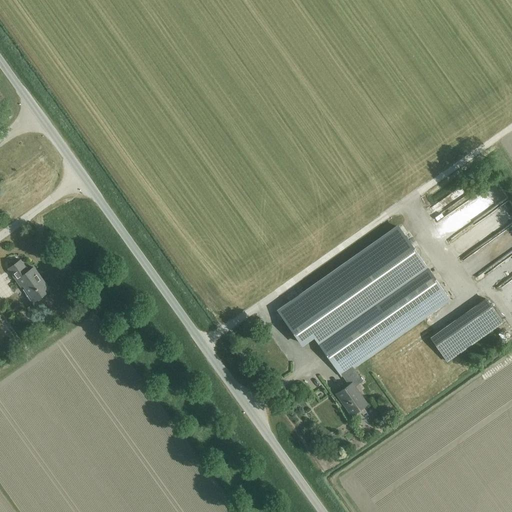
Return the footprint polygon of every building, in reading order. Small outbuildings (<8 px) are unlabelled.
[(363,217),(366,222),(374,215),(370,211),(363,217)] [(341,376),(342,375),(353,368),(449,300),(398,228),(278,312),(300,343),(312,335),(341,376)] [(23,285),(34,301),(49,290),(48,291),(37,275),(38,274),(33,268),(28,272),(20,261),(8,269),(21,287),(23,285)] [(447,361),(462,350),(502,323),(485,299),(430,338),(447,361)] [(362,381),(353,368),(342,375),(349,385),(337,393),(342,400),(343,400),(346,405),(344,406),(351,415),(367,404),(354,387),(362,381)]
